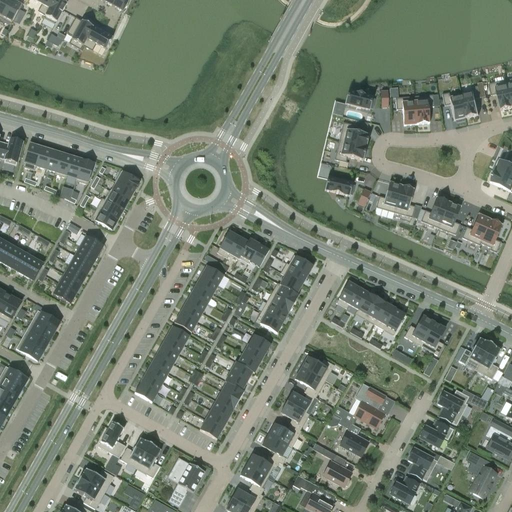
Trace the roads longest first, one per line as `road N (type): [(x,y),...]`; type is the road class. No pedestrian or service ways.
road 1 (tertiary): [(150,262),(8,511)]
road 2 (tertiary): [(19,511),(157,267)]
road 3 (residential): [(222,466),(339,258)]
road 4 (residential): [(468,136),(390,140),(377,154),(386,166),(463,191)]
road 5 (tertiary): [(217,164),(310,0)]
road 6 (tertiary): [(298,0),(206,158)]
road 7 (residential): [(77,321),(0,455)]
road 8 (residential): [(339,258),(480,319)]
road 9 (residential): [(222,466),(103,399)]
road 10 (residential): [(0,118),(130,157)]
road 11 (residential): [(358,511),(424,395)]
road 12 (residential): [(103,399),(167,283)]
road 13 (residential): [(37,511),(103,399)]
